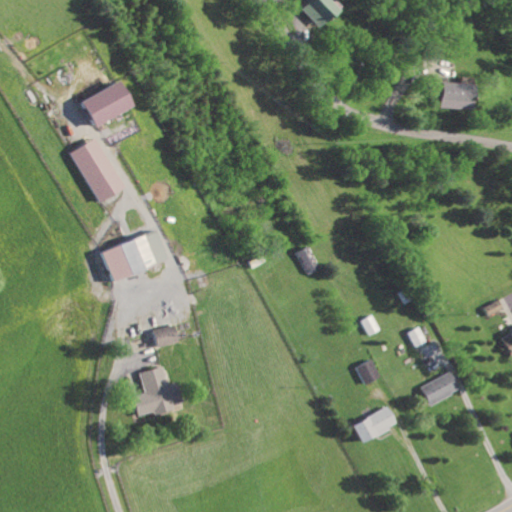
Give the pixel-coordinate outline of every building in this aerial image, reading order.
[(305,0),(295,9),(312,28),(331,11),(320,0),(305,0)] [(128,107),(113,82),(77,103),(92,128),(128,107)] [(468,110),(469,84),(435,83),(434,109),(468,110)] [(95,203),(121,190),(95,139),(69,153),(95,203)] [(163,262),(152,232),(99,252),(110,282),(163,262)] [(313,271),(304,248),(292,253),(301,276),(313,271)] [(355,322),(364,337),(374,331),(366,316),(355,322)] [(175,344),(172,327),(150,330),(153,348),(175,344)] [(421,343),(413,328),(402,334),(410,349),(421,343)] [(511,354),(511,331),(497,339),(507,357),(511,354)] [(353,367),(359,385),(375,379),(368,361),(353,367)] [(137,374),(142,395),(130,397),(135,419),(173,410),(172,406),(181,405),(176,384),(165,387),(161,368),(137,374)] [(425,406),(455,393),(447,374),(417,386),(425,406)] [(349,425),(357,444),(394,427),(385,409),(349,425)]
